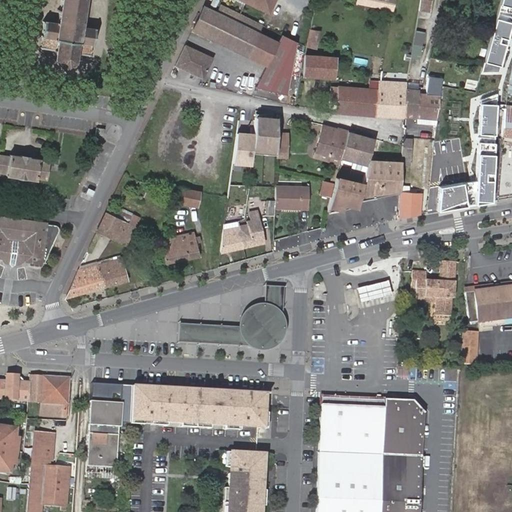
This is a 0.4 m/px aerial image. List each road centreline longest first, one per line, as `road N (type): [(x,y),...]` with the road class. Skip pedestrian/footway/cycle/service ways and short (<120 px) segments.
road 1 (residential): [(161,78),(250,104),(395,124)]
road 2 (tertiary): [(79,324),(301,264)]
road 3 (residential): [(80,360),(299,370)]
road 4 (residential): [(141,120),(0,99)]
road 5 (residential): [(293,511),(299,370)]
road 6 (tertiary): [(511,211),(395,238)]
